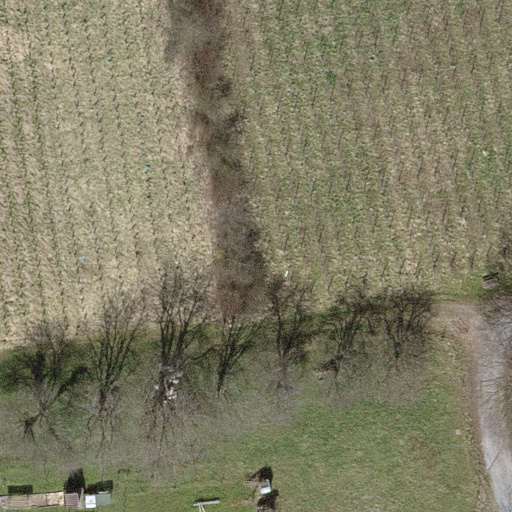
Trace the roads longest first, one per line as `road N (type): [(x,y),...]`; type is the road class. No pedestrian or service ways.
road 1 (track): [(509,325),(401,319),(0,378)]
road 2 (track): [(509,511),(486,439),(485,381),(511,323)]
